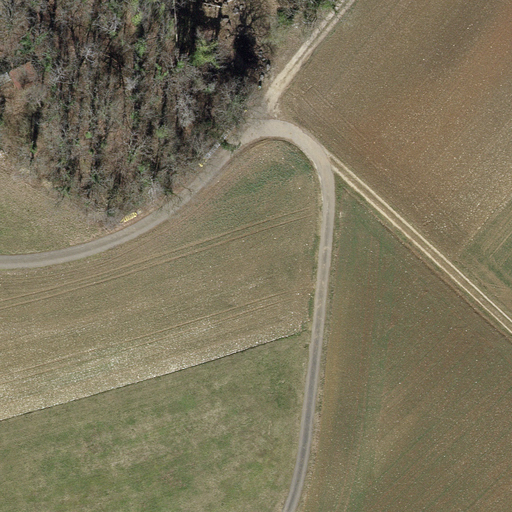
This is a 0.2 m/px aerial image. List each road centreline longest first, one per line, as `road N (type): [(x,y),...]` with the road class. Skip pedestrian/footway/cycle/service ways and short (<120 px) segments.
road 1 (track): [(288,511),(306,438),(324,169),(298,133)]
road 2 (track): [(298,133),(248,129),(170,212),(99,251),(0,265)]
road 3 (track): [(352,0),(248,129)]
